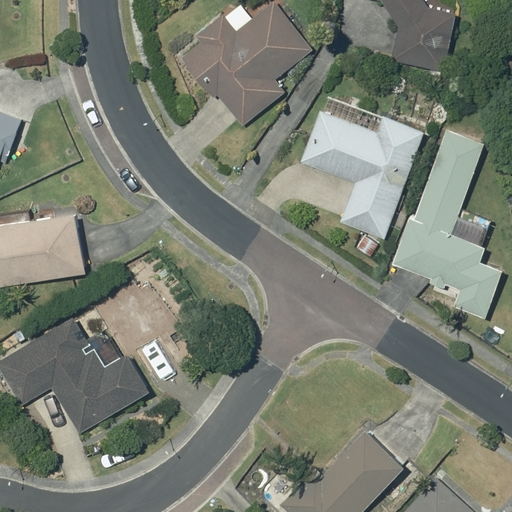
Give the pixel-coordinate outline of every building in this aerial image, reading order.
[(376,0),(378,0),(396,27),(389,61),(441,72),(453,15),(423,9),(417,0),(376,0)] [(192,37),(197,43),(178,59),(209,97),(214,93),(241,126),(281,94),(271,82),(308,51),(270,4),(249,21),(233,33),(219,15),(192,37)] [(439,72),(429,70),(427,79),(437,81),(439,72)] [(352,184),(336,223),(381,240),(421,133),(325,97),(319,113),(316,112),(297,163),(352,184)] [(0,173),(7,156),(13,158),(29,117),(0,105),(0,173)] [(448,237),(479,145),(442,132),(411,220),(406,218),(389,265),(457,291),(450,308),(481,320),(498,273),(476,264),(481,250),(448,237)] [(90,207),(0,223),(0,284),(100,266),(90,207)] [(362,237),(354,249),(366,257),(374,245),(362,237)] [(85,311),(4,360),(29,402),(60,384),(87,430),(164,385),(141,348),(117,363),(107,345),(98,350),(95,343),(101,340),(85,311)] [(325,465),(288,502),(298,511),(368,511),(418,461),(378,424),(332,472),(325,465)] [(486,511),(443,474),(408,511),(486,511)]
